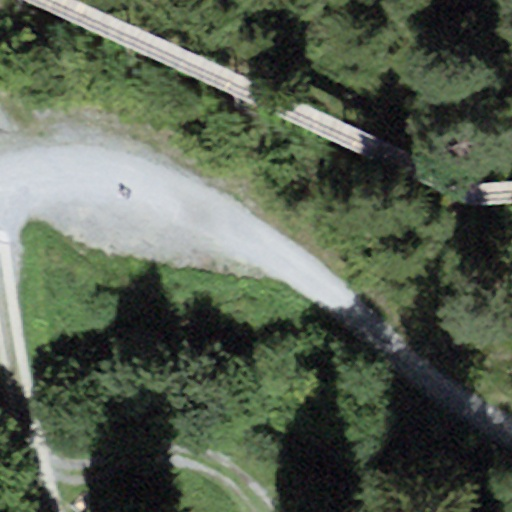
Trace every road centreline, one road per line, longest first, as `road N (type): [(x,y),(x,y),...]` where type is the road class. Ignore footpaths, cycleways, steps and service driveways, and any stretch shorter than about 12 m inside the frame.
road 1 (track): [(511,438),(427,400),(329,301),(242,236),(140,182),(17,152)]
road 2 (track): [(0,244),(48,511)]
